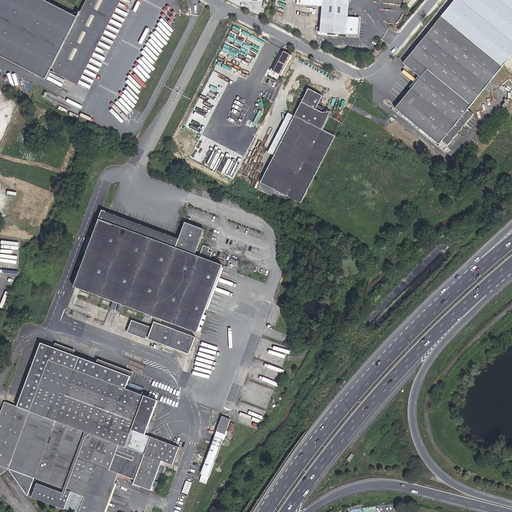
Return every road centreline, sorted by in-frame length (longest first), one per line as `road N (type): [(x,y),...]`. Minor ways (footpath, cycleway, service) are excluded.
road 1 (motorway): [(286,511),(389,382),(511,264)]
road 2 (motorway): [(485,263),(370,376),(265,511)]
road 3 (motorway): [(511,504),(435,471),(411,414),(433,353),(511,275)]
road 4 (unclassified): [(433,0),(378,65),(362,72),(212,0)]
road 5 (motorway): [(307,511),(343,491),(380,483),(505,511)]
road 6 (unknown): [(370,71),(404,123),(430,145),(475,135),(503,100)]
road 7 (unknown): [(97,113),(127,127),(142,122),(197,0)]
road 8 (unknown): [(172,0),(137,32),(97,113)]
